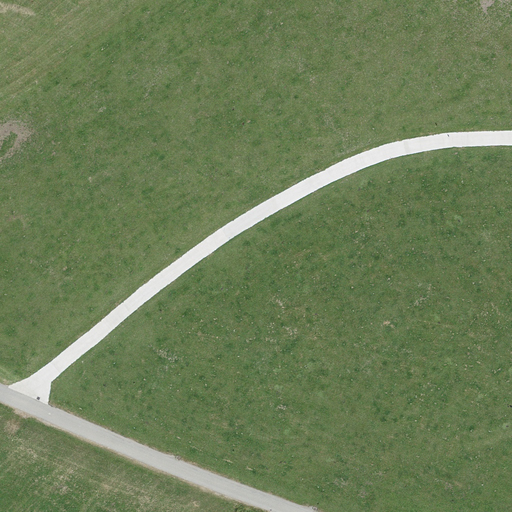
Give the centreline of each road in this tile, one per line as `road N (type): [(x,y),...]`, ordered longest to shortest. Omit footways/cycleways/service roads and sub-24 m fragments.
road 1 (track): [(19,398),(182,266),(362,158),(511,134)]
road 2 (residential): [(0,390),(293,511)]
